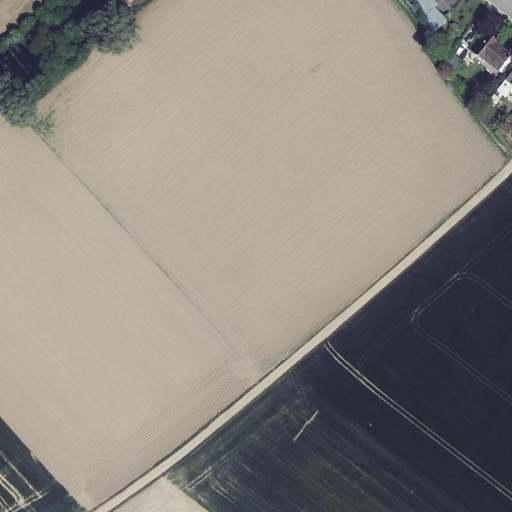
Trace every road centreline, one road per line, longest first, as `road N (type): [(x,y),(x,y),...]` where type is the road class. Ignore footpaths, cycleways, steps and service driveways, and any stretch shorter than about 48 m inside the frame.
road 1 (track): [(511,164),(288,367),(101,511)]
road 2 (track): [(511,156),(460,97),(398,0)]
